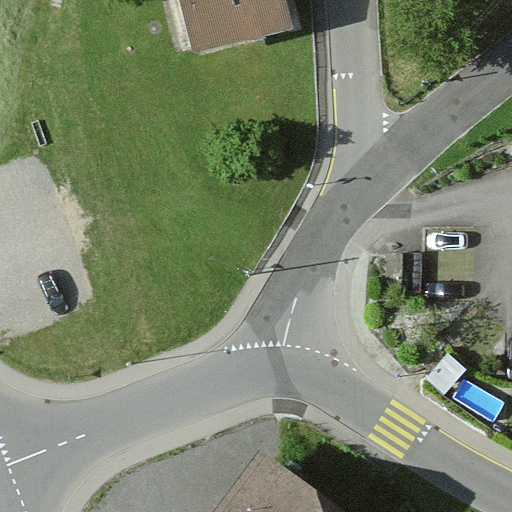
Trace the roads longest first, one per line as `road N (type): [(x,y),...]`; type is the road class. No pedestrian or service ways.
road 1 (residential): [(0,468),(223,378),(278,366)]
road 2 (residential): [(278,366),(304,371),(511,493)]
road 3 (residential): [(337,200),(511,66)]
road 4 (residential): [(337,200),(337,0)]
road 5 (residential): [(278,366),(312,243),(337,200)]
